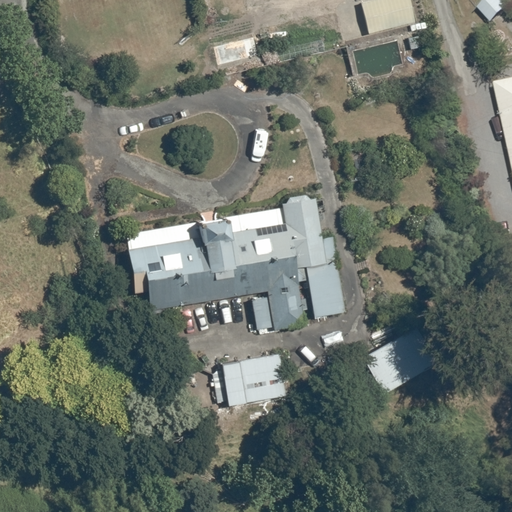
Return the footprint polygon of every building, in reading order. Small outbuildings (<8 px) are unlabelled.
[(511,3),(507,0),(487,0),(481,7),(494,20),(511,3)] [(511,81),(500,84),(511,144),(511,81)] [(134,272),(145,270),(152,310),(269,291),(269,297),(252,299),(257,329),(274,327),(275,330),(305,325),(298,282),(310,280),(316,317),(345,312),(333,237),(322,239),(316,199),(282,204),(283,208),(128,233),(134,272)] [(420,325),(363,360),(384,393),(441,358),(420,325)] [(230,406),(287,396),(279,354),(222,365),(230,406)]
